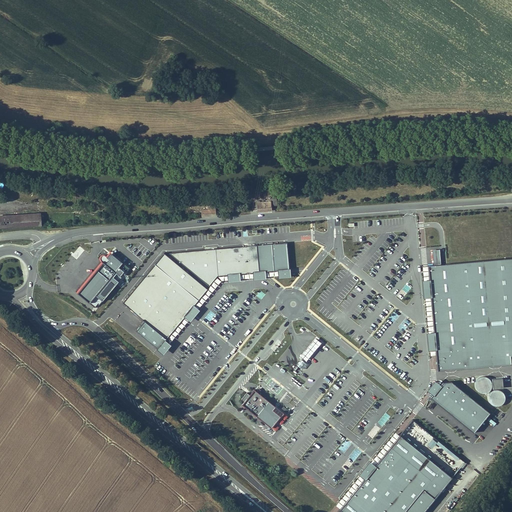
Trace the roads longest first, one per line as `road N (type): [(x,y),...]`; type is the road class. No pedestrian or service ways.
road 1 (tertiary): [(49,242),(91,229),(511,199)]
road 2 (primary): [(266,511),(41,319),(29,284)]
road 3 (primary): [(10,295),(60,346),(262,511)]
